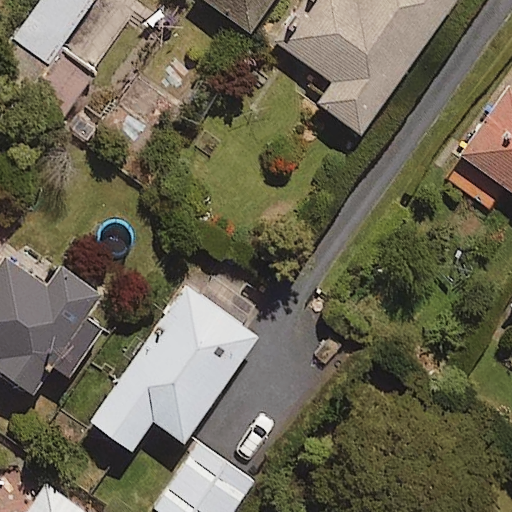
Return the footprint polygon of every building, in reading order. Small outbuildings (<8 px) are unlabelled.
[(86,0),(35,0),(1,49),(40,76),(35,84),(65,106),(92,66),(57,42),(86,0)] [(263,0),(217,0),(249,21),(263,0)] [(444,0),(296,0),(274,31),(330,71),(316,91),(359,121),(444,0)] [(511,74),(460,145),(511,182),(511,74)] [(44,279),(3,249),(0,253),(0,361),(29,383),(51,353),(68,365),(101,317),(84,305),(98,285),(59,257),(44,279)] [(255,326),(184,277),(91,411),(131,438),(152,408),(183,430),(255,326)] [(224,511),(251,472),(198,436),(155,500),(172,511),(224,511)] [(97,511),(45,475),(19,511),(6,511),(7,511),(6,511),(97,511)]
